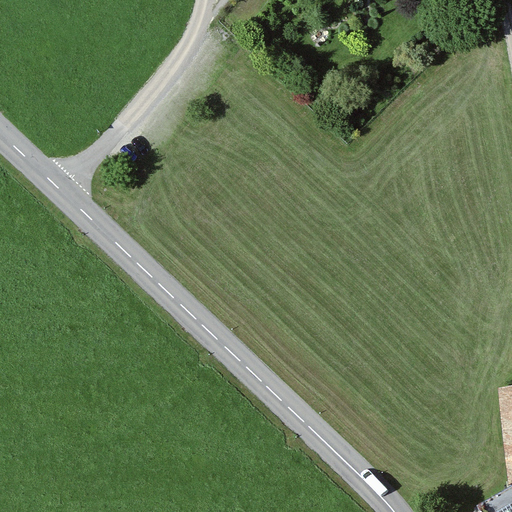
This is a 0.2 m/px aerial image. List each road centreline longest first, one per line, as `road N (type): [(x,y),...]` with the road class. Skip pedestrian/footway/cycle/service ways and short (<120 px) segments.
road 1 (tertiary): [(394,511),(0,131)]
road 2 (track): [(64,192),(189,50),(206,0)]
